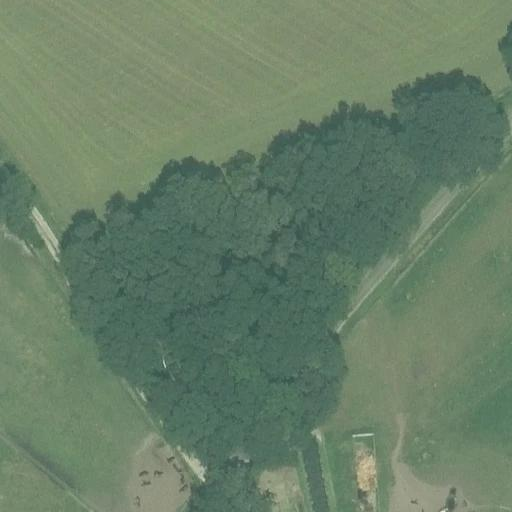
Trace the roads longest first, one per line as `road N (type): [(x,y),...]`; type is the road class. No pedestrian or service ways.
road 1 (unclassified): [(206,511),(326,333),(511,117)]
road 2 (track): [(0,177),(214,497)]
